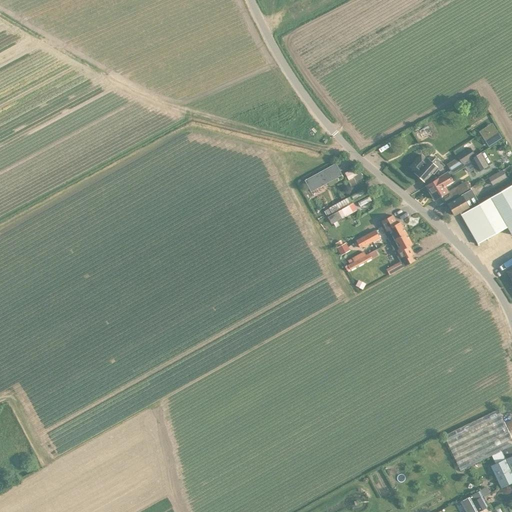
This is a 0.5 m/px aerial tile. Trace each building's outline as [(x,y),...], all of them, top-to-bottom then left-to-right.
[(493,126),(480,134),(487,145),(500,136),(493,126)] [(456,156),(445,164),(449,170),(455,165),(460,162),(469,157),(472,155),(470,151),(468,147),(455,155),(456,156)] [(479,152),(469,157),(474,166),(471,168),(472,168),(474,172),(486,165),(486,164),(479,152)] [(408,166),(410,168),(414,171),(413,172),(414,173),(414,175),(416,177),(418,177),(422,181),(434,167),(438,170),(442,165),(435,158),(431,162),(426,158),(425,159),(419,154),(408,166)] [(430,181),(425,185),(433,199),(438,196),(439,195),(445,192),(446,191),(443,186),(450,182),(448,178),(446,174),(450,172),(451,173),(463,166),(465,169),(468,171),(472,168),(471,168),(474,166),(469,157),(460,162),(455,165),(449,170),(445,172),(430,181)] [(303,179),(309,190),(340,174),(334,163),(303,179)] [(347,180),(356,175),(352,167),(343,172),(347,180)] [(500,169),(487,177),(491,184),(504,176),(500,169)] [(447,190),(451,197),(468,187),(464,180),(447,190)] [(478,203),(459,214),(469,231),(474,240),(503,223),(509,234),(511,232),(511,188),(510,185),(488,197),(478,203)] [(460,195),(446,203),(448,207),(447,208),(446,209),(449,214),(450,214),(452,213),(452,214),(458,211),(459,214),(478,203),(470,188),(459,194),(460,195)] [(330,212),(348,202),(345,197),(327,207),(327,208),(330,212)] [(347,204),(327,215),(330,222),(351,211),(355,209),(352,201),(347,204)] [(390,215),(377,221),(380,226),(388,241),(392,239),(398,236),(404,232),(398,221),(395,223),(393,220),(390,215)] [(378,237),(374,229),(362,235),(354,240),(358,248),(365,244),(378,237)] [(397,261),(385,268),(388,274),(413,260),(410,255),(413,253),(408,245),(411,243),(404,232),(398,236),(392,239),(388,241),(398,261),(397,261)] [(348,249),(343,242),(341,244),(339,240),(333,243),(335,247),(334,247),(339,255),(348,249)] [(345,264),(345,265),(343,266),(345,270),(347,269),(348,270),(376,254),(373,249),(369,251),(369,250),(366,251),(366,253),(345,264)] [(357,280),(354,285),(360,288),(363,283),(357,280)] [(511,442),(496,410),(442,436),(459,471),(490,456),(500,451),(511,445),(511,442)] [(511,454),(503,458),(500,451),(490,456),(494,463),(489,465),(499,487),(511,480),(511,487),(511,488),(511,487),(511,454)] [(488,493),(484,488),(478,491),(482,497),(488,493)] [(476,491),(467,496),(476,511),(484,506),(476,491)] [(475,511),(476,511),(467,496),(460,500),(466,511),(475,511)]
